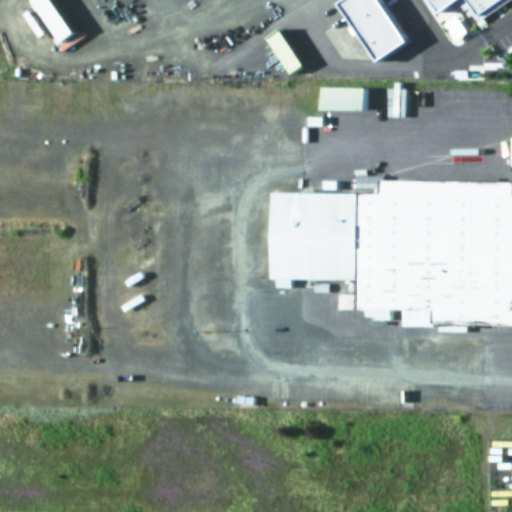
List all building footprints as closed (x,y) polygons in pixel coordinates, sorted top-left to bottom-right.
[(60,43),(30,1),(31,0),(50,0),(74,33),(60,43)] [(377,0),(406,43),(377,62),(338,4),(344,0),(377,0)] [(456,0),(437,13),(428,0),(456,0)] [(467,30),(456,14),(443,23),(454,39),(467,30)] [(304,64),(280,28),(267,37),(291,73),(304,64)] [(387,115),(404,116),(404,84),(387,84),(387,115)] [(365,109),(365,86),(322,86),(322,109),(365,109)] [(275,288),(276,196),(385,197),(385,185),(511,186),(511,324),(403,323),(403,312),(390,311),(389,321),(374,321),(374,318),(364,318),(364,309),(339,309),(339,294),(360,295),(360,281),(290,280),(290,288),(275,288)]
